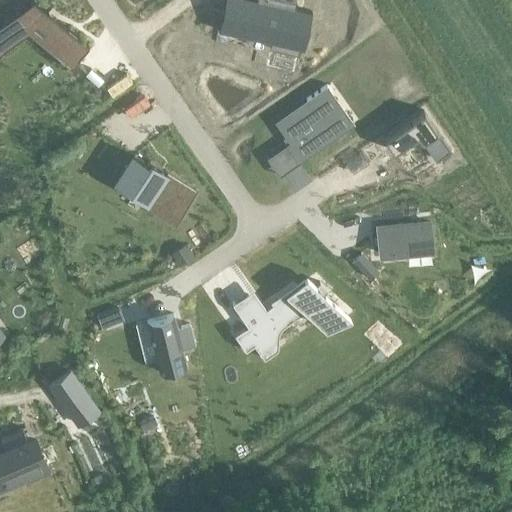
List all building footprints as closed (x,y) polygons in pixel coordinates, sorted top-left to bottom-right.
[(34,0),(0,24),(0,51),(3,48),(37,24),(47,32),(40,40),(73,67),(80,59),(78,58),(88,46),(34,0)] [(238,0),(232,31),(232,33),(270,41),(269,47),(298,54),(300,48),(300,46),(308,12),(308,10),(295,7),(296,0),(238,0)] [(309,102),(279,123),(287,136),(286,136),(292,145),(293,144),(302,156),(311,150),(313,152),(332,139),(330,137),(336,133),(333,129),(343,122),(332,106),(337,102),(326,86),(328,85),(327,84),(307,98),(309,102)] [(424,109),(384,137),(393,150),(417,133),(436,159),(451,149),(424,109)] [(136,152),(117,181),(132,190),(137,183),(167,202),(162,209),(176,219),(195,189),(150,161),(136,152)] [(430,222),(377,227),(379,253),(432,248),(430,222)] [(187,245),(173,253),(180,264),(194,255),(187,245)] [(362,251),(352,260),(369,279),(379,270),(362,251)] [(247,324),(234,333),(245,349),(254,343),(263,356),(264,355),(262,352),(276,342),(277,325),(305,305),(319,318),(334,307),(336,310),(337,309),(321,294),(328,289),(319,281),(301,294),(295,288),(291,291),(289,289),(277,297),(279,299),(260,311),(248,294),(247,295),(235,304),(234,302),(232,303),(247,324)] [(173,314),(147,321),(160,373),(187,366),(173,314)] [(98,409),(70,370),(49,385),(50,386),(51,386),(62,401),(61,401),(77,424),(87,417),(95,411),(98,409)] [(49,473),(35,439),(28,442),(22,427),(0,437),(5,448),(0,450),(0,483),(3,482),(23,474),(26,483),(49,473)]
